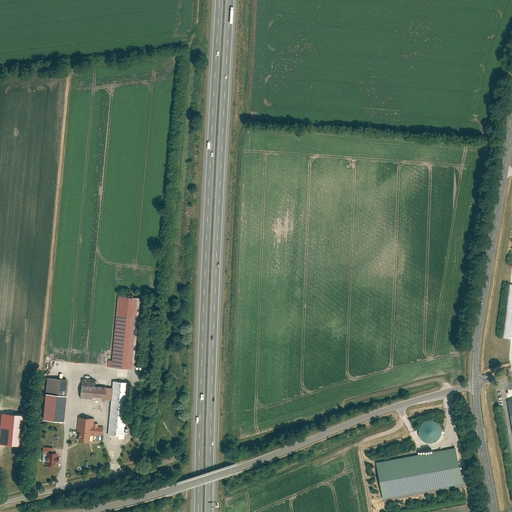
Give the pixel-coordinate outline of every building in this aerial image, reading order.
[(117,296),(111,360),(108,360),(108,366),(133,368),(139,298),(133,297),(133,294),(125,294),(125,297),(117,296)] [(67,381),(48,379),(44,420),(62,422),(67,381)] [(112,387),(83,385),(82,396),(111,399),(107,434),(125,437),(131,382),(112,380),(112,387)] [(24,417),(2,415),(0,437),(0,443),(21,445),(24,417)] [(95,417),(79,417),(78,430),(80,430),(80,441),(98,442),(98,434),(103,434),(104,425),(98,425),(98,421),(95,421),(95,417)] [(432,443),(436,441),(439,439),(441,435),(441,431),(441,427),(439,423),(435,421),(432,420),(427,420),(424,421),(421,423),(419,426),(418,430),(418,434),(419,437),(422,440),(425,442),(428,443),(432,443)] [(53,448),(44,447),(43,452),(47,452),(46,465),(56,466),(57,462),(58,462),(59,456),(57,456),(57,453),(52,452),(53,448)] [(455,447),(376,461),(383,498),(462,484),(455,447)]
